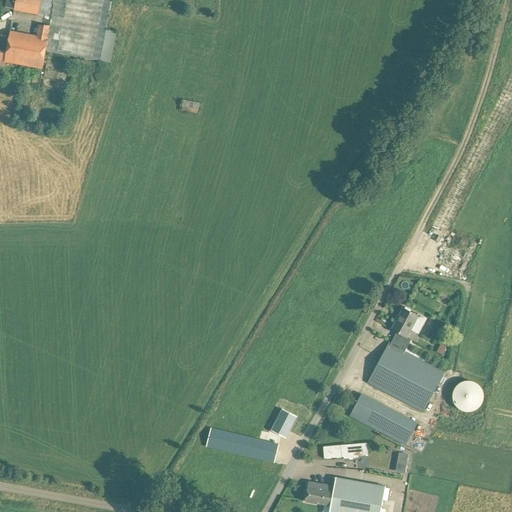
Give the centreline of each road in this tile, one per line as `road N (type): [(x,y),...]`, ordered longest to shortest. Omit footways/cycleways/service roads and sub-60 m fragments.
road 1 (unclassified): [(265,511),(401,263)]
road 2 (unclassified): [(130,511),(0,488)]
